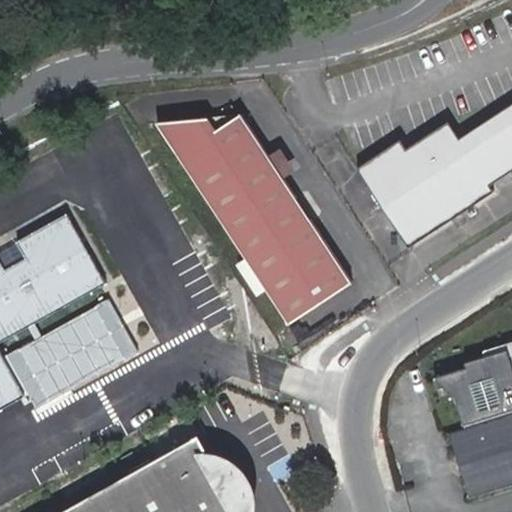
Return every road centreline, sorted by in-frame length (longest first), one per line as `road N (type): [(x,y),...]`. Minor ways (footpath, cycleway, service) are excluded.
road 1 (tertiary): [(0,106),(93,66),(341,39),(425,0)]
road 2 (residential): [(511,257),(373,352),(354,408),(374,511)]
